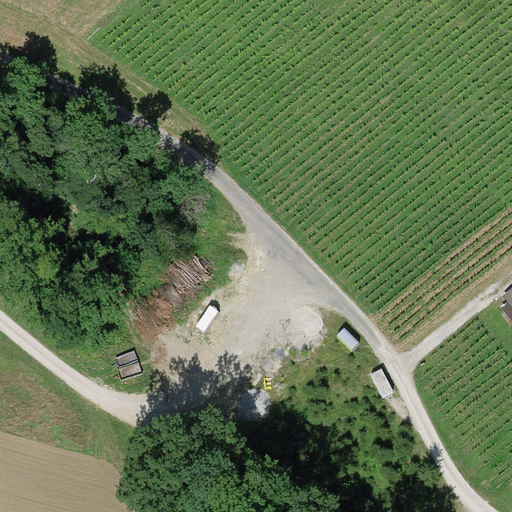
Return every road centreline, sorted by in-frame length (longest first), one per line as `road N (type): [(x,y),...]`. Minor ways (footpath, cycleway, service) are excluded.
road 1 (track): [(0,321),(106,405),(140,418),(163,415),(236,372),(280,328),(294,276)]
road 2 (track): [(294,276),(251,211),(164,140),(0,59)]
road 3 (track): [(481,511),(437,468),(381,349),(294,276)]
